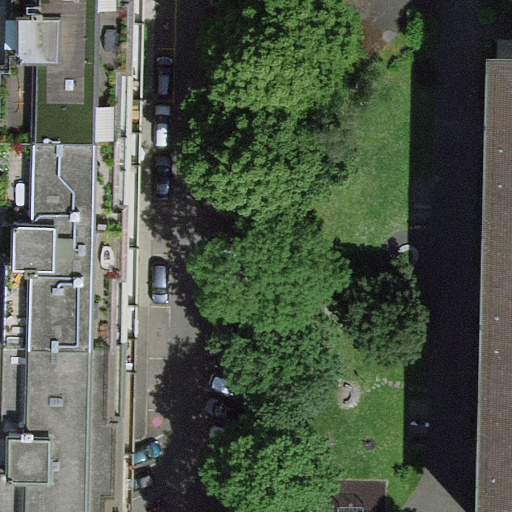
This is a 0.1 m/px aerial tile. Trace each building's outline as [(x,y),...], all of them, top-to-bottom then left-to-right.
[(0,0),(0,97),(131,101),(133,0),(0,0)] [(499,211),(511,211),(511,45),(501,45),(500,129),(499,211)] [(0,305),(126,307),(131,101),(0,97),(0,305)] [(497,378),(511,377),(511,211),(499,211),(498,296),(497,378)] [(0,511),(121,511),(126,307),(0,305),(0,511)] [(494,511),(511,511),(511,377),(497,378),(495,467),(494,511)]
